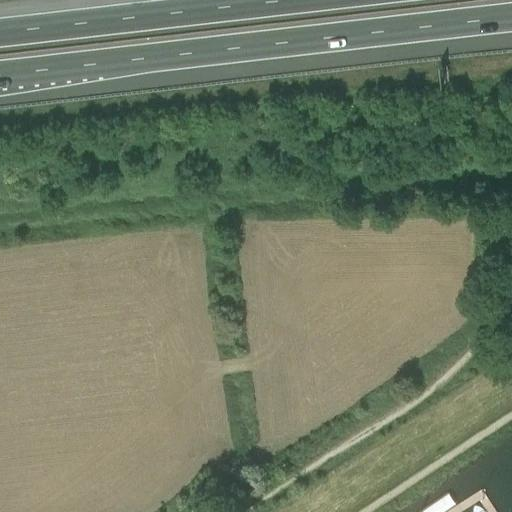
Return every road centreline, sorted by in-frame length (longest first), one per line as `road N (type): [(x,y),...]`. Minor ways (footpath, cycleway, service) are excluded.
road 1 (motorway): [(0,76),(511,19)]
road 2 (track): [(248,511),(428,393),(511,309)]
road 3 (motorway): [(305,0),(0,34)]
